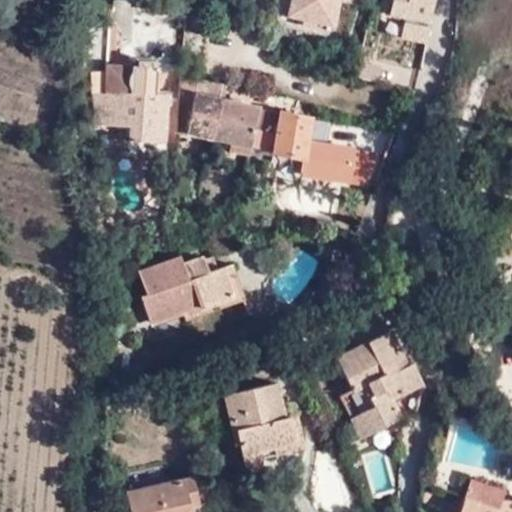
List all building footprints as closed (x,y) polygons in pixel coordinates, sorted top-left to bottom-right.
[(279,0),(277,12),(331,23),(336,0),(279,0)] [(392,0),(389,14),(424,23),(428,24),(433,0),(392,0)] [(422,33),(424,23),(389,14),(387,25),(422,33)] [(115,30),(106,29),(95,28),(93,63),(105,64),(113,64),(115,30)] [(134,142),(163,144),(166,95),(154,95),(156,67),(149,67),(136,66),(113,64),(105,64),(104,104),(100,107),(101,126),(130,128),(128,152),(134,152),(134,142)] [(356,79),(409,91),(411,74),(376,67),(375,71),(359,67),(356,79)] [(222,99),(218,99),(193,94),(197,77),(180,76),(178,104),(176,130),(213,138),(220,102),(222,99)] [(193,94),(218,99),(221,82),(197,77),(193,94)] [(213,138),(250,145),(258,110),(309,120),(309,116),(222,99),(220,102),(213,138)] [(250,145),(304,157),(301,172),(363,183),(374,153),(352,150),(353,146),(305,138),(309,120),(258,110),(250,145)] [(211,148),(248,156),(250,145),(213,138),(211,148)] [(362,215),(366,205),(358,202),(355,212),(362,215)] [(266,220),(254,219),(255,205),(246,204),(243,226),(246,226),(246,231),(264,233),(266,220)] [(235,295),(226,263),(208,268),(204,252),(183,258),(182,252),(137,266),(146,291),(139,293),(148,319),(150,319),(187,308),(188,311),(203,307),(202,305),(235,295)] [(233,260),(226,263),(235,295),(202,305),(203,307),(188,311),(187,308),(150,319),(152,323),(185,313),(187,317),(245,299),(233,260)] [(409,367),(380,312),(349,327),(358,346),(334,359),(350,391),(340,397),(352,420),(349,421),(359,441),(404,418),(394,402),(424,387),(413,365),(409,367)] [(285,417),(277,384),(223,395),(234,446),(239,445),(242,463),(247,469),(255,470),(260,468),(263,465),(262,453),(272,451),(274,456),(304,448),(297,415),(285,417)] [(364,452),(372,492),(395,488),(387,448),(364,452)] [(199,511),(191,478),(127,493),(130,511),(199,511)] [(469,480),(463,500),(496,511),(503,491),(469,480)] [(499,511),(496,511),(463,500),(459,511),(499,511)]
